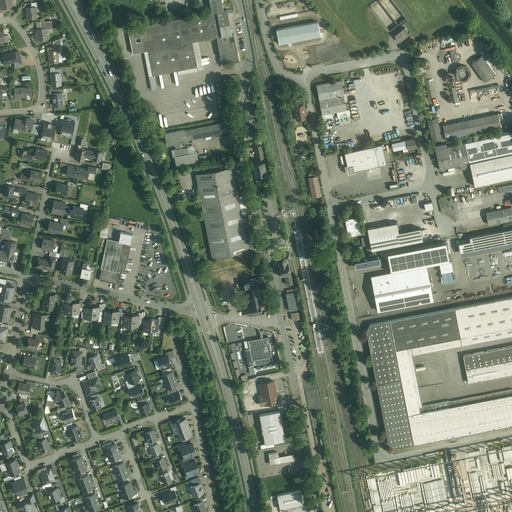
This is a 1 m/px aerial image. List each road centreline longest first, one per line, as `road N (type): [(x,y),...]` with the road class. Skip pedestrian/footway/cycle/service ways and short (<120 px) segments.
road 1 (residential): [(332,208),(377,451),(391,461),(511,436)]
road 2 (residential): [(280,322),(239,112),(250,56),(238,0)]
road 3 (primary): [(189,273),(142,148),(75,10)]
road 4 (residential): [(303,76),(399,57),(431,186)]
road 5 (residential): [(317,511),(280,322)]
road 6 (residential): [(177,308),(28,276)]
road 7 (primary): [(253,511),(219,364)]
road 8 (residential): [(0,21),(13,21),(25,35),(41,75),(36,110),(0,112)]
road 9 (residential): [(9,372),(58,384),(75,378),(97,441)]
road 10 (residential): [(303,76),(332,208)]
road 11 (residential): [(28,276),(55,152)]
